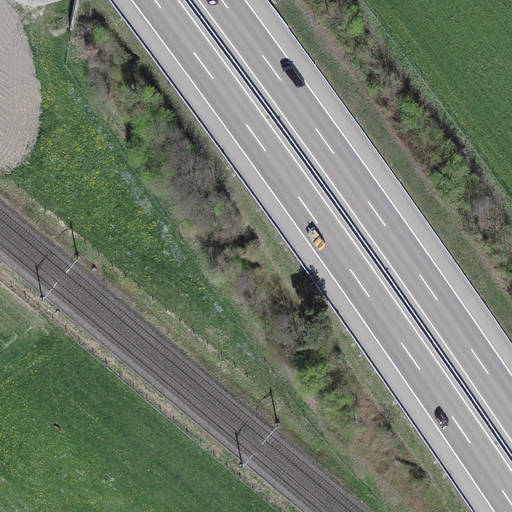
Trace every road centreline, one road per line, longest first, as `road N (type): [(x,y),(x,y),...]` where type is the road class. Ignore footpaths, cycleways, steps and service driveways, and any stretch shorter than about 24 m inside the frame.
road 1 (motorway): [(153,0),(511,505)]
road 2 (motorway): [(511,408),(222,0)]
